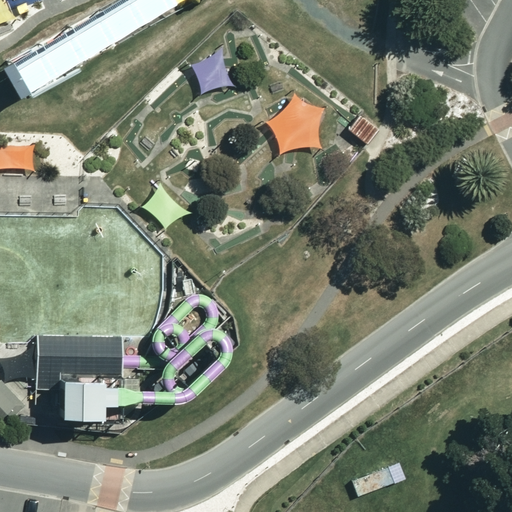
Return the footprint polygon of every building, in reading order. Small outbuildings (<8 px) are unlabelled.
[(0,0),(0,26),(15,20),(6,0),(0,0)] [(182,0),(127,0),(13,66),(27,90),(182,0)] [(349,130),(365,143),(377,128),(362,116),(361,115),(349,130)] [(25,144),(0,144),(0,162),(25,162),(25,144)] [(120,334),(30,332),(30,386),(42,387),(41,408),(80,409),(80,395),(94,395),(114,391),(121,391),(121,387),(121,362),(121,359),(120,334)] [(0,421),(21,402),(0,380),(0,421)] [(385,464),(347,478),(353,493),(390,479),(385,464)]
